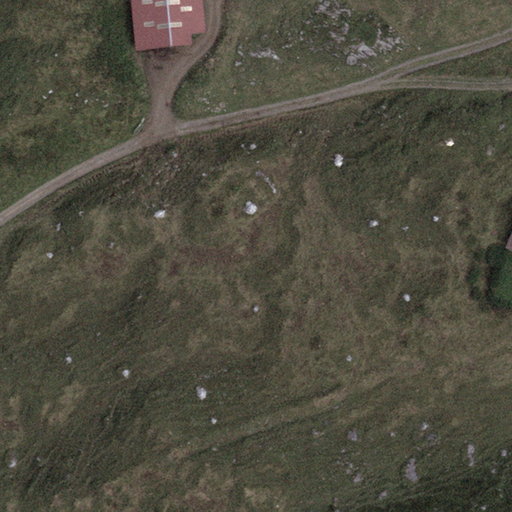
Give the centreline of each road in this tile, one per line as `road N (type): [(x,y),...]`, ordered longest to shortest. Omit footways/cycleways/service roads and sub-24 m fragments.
road 1 (track): [(394,81),(145,144)]
road 2 (track): [(145,144),(115,152),(0,224)]
road 3 (track): [(145,144),(214,38),(213,0)]
